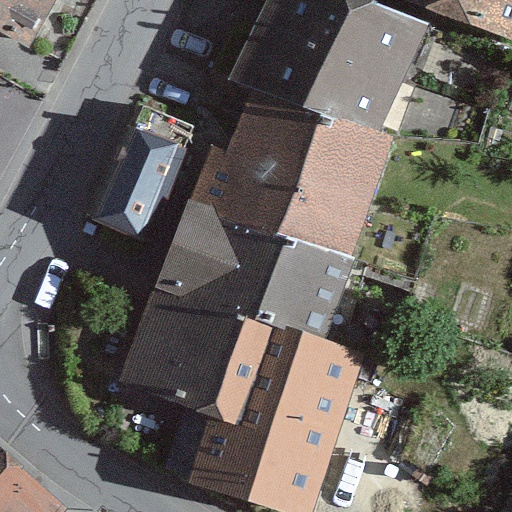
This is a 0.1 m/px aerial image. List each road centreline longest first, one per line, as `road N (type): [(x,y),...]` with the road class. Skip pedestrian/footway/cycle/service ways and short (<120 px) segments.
road 1 (tertiary): [(0,265),(138,0)]
road 2 (tertiary): [(0,399),(156,511)]
